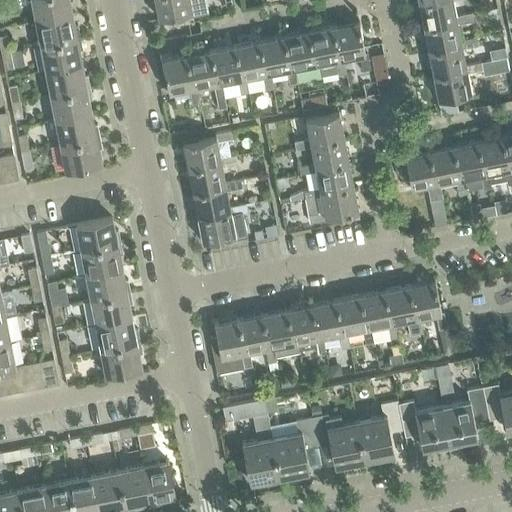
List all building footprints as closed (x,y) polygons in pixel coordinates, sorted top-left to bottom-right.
[(32,0),(37,21),(73,14),(70,1),(73,0),(32,0)] [(155,0),(159,18),(190,11),(191,15),(208,12),(205,0),(155,0)] [(420,0),(419,0),(424,25),(458,18),(457,15),(453,0),(420,0)] [(424,25),(429,48),(462,41),(462,39),(459,23),(474,20),(472,12),(457,15),(458,18),(424,25)] [(37,21),(41,45),(81,37),(78,25),(75,25),(73,14),(37,21)] [(358,19),(333,24),(340,58),(343,57),(360,54),(363,69),(371,67),(367,52),(364,53),(358,19)] [(333,24),(309,29),(315,63),(319,62),(322,76),(338,73),(338,74),(346,72),(343,57),(340,58),(333,24)] [(309,29),(284,34),(291,67),(295,67),(298,80),(313,77),(314,79),(322,77),(322,76),(319,62),(315,63),(309,29)] [(0,35),(0,49),(1,54),(10,52),(7,34),(0,35)] [(284,34),(260,39),(267,72),(270,71),(286,68),(289,84),(298,82),(298,80),(295,67),(291,67),(284,34)] [(429,48),(434,73),(467,66),(467,63),(464,48),(479,45),(477,36),(462,39),(462,41),(429,48)] [(41,45),(46,70),(82,63),(80,50),(83,50),(81,37),(41,45)] [(260,39),(236,44),(243,77),(247,76),(262,73),(265,88),(274,87),(270,71),(267,72),(260,39)] [(236,44),(211,49),(218,82),(220,81),(224,97),(250,92),(247,76),(243,77),(236,44)] [(21,49),(10,52),(1,54),(4,69),(24,65),(21,49)] [(211,49),(187,53),(194,87),(197,86),(213,83),(218,109),(226,108),(224,97),(220,81),(218,82),(211,49)] [(200,101),(197,86),(194,87),(187,53),(162,58),(169,92),(189,87),(192,103),(200,101)] [(506,56),(481,61),(482,69),(483,74),(508,70),(506,56)] [(481,61),(467,63),(467,66),(434,73),(439,99),(446,97),(455,95),(472,92),(468,72),(482,69),(481,61)] [(46,70),(51,94),(90,87),(88,75),(85,75),(82,63),(46,70)] [(7,86),(11,103),(20,101),(17,84),(7,86)] [(51,94),(56,120),(92,113),(89,100),(93,99),(90,87),(51,94)] [(325,95),(300,100),(302,108),(326,103),(325,95)] [(439,99),(437,99),(440,114),(458,110),(455,95),(446,97),(439,99)] [(23,116),(20,101),(11,103),(14,118),(23,116)] [(0,111),(0,130),(0,131),(9,129),(5,110),(0,111)] [(296,150),(310,147),(310,144),(343,137),(338,111),(305,117),(309,138),(294,141),(296,150)] [(56,120),(61,143),(100,135),(98,124),(94,124),(92,113),(56,120)] [(12,143),(9,129),(0,131),(3,145),(12,143)] [(183,142),(188,167),(222,161),(220,157),(228,155),(225,139),(232,137),(230,129),(216,132),(216,135),(183,142)] [(17,136),(20,152),(29,150),(26,134),(17,136)] [(511,172),(504,134),(480,139),(490,184),(507,181),(507,184),(511,182),(511,172)] [(102,147),(100,135),(61,143),(66,169),(101,162),(99,148),(102,147)] [(310,147),(314,163),(315,168),(348,162),(343,137),(310,144),(310,147)] [(480,139),(456,143),(464,187),(466,187),(481,183),(482,189),(491,187),(490,184),(480,139)] [(467,192),(466,187),(464,187),(456,143),(431,148),(438,182),(439,181),(456,178),(459,193),(467,192)] [(442,197),(439,181),(438,182),(431,148),(406,153),(412,187),(431,183),(434,198),(442,197)] [(32,166),(29,150),(20,152),(23,168),(32,166)] [(14,154),(2,156),(6,180),(19,178),(14,154)] [(188,167),(193,192),(226,185),(225,181),(222,165),(237,162),(235,154),(228,155),(220,157),(222,161),(188,167)] [(290,201),(305,198),(305,195),(353,186),(348,162),(315,168),(314,163),(299,166),(301,173),(304,172),(308,189),(304,190),(289,196),(290,201)] [(287,175),(275,178),(277,187),(289,185),(287,175)] [(193,192),(197,215),(231,209),(230,205),(227,189),(242,186),(240,178),(225,181),(226,185),(193,192)] [(358,210),(353,186),(305,195),(305,198),(310,222),(325,219),(325,217),(358,210)] [(505,198),(494,200),(495,204),(497,214),(508,212),(505,198)] [(245,202),(230,205),(231,209),(197,215),(202,240),(245,232),(241,212),(247,211),(245,202)] [(479,202),(470,204),(473,218),(481,217),(480,207),(479,202)] [(446,214),(433,217),(435,226),(448,223),(446,214)] [(76,224),(81,250),(120,243),(118,230),(115,231),(112,217),(76,224)] [(58,227),(50,227),(50,250),(58,250),(58,227)] [(262,229),(254,230),(255,239),(263,237),(262,229)] [(24,251),(32,250),(29,234),(21,235),(24,251)] [(38,240),(41,258),(50,257),(46,239),(38,240)] [(81,250),(86,275),(122,268),(119,254),(122,254),(120,243),(81,250)] [(53,271),(50,257),(41,258),(44,273),(53,271)] [(27,269),(31,286),(39,284),(36,267),(27,269)] [(86,275),(91,299),(130,291),(127,279),(124,279),(122,268),(86,275)] [(435,279),(410,284),(417,317),(420,316),(436,313),(439,329),(447,327),(444,312),(442,312),(435,279)] [(42,299),(39,284),(31,286),(34,301),(42,299)] [(410,284),(386,289),(392,322),(396,321),(412,318),(415,333),(423,332),(420,316),(417,317),(410,284)] [(48,290),(51,307),(61,305),(57,288),(48,290)] [(386,289),(361,294),(368,327),(363,328),(366,343),(374,341),(373,336),(389,333),(390,338),(399,337),(396,321),(392,322),(386,289)] [(91,299),(95,323),(131,316),(129,304),(132,303),(130,291),(91,299)] [(361,294),(337,298),(343,331),(347,331),(363,328),(368,327),(361,294)] [(337,298),(312,303),(319,336),(323,335),(338,332),(341,348),(350,346),(347,331),(343,331),(337,298)] [(312,303),(288,308),(296,351),(299,350),(299,348),(316,345),(318,353),(326,351),(323,335),(319,336),(312,303)] [(64,320),(61,305),(51,307),(54,322),(64,320)] [(275,355),(296,351),(288,308),(263,313),(270,346),(266,347),(269,362),(277,361),(275,355)] [(263,313),(239,318),(245,351),(249,350),(266,347),(270,346),(263,313)] [(0,342),(10,341),(5,316),(0,316),(0,342)] [(37,318),(41,335),(49,333),(45,316),(37,318)] [(95,323),(100,349),(139,342),(137,328),(134,329),(131,316),(95,323)] [(252,366),(249,350),(245,351),(239,318),(214,323),(216,335),(209,336),(216,373),(252,366)] [(52,349),(49,333),(41,335),(43,350),(52,349)] [(58,339),(61,357),(69,355),(66,337),(58,339)] [(0,368),(5,367),(15,365),(10,341),(0,342),(0,368)] [(142,352),(139,342),(100,349),(105,373),(141,366),(138,353),(142,352)] [(391,364),(404,361),(402,352),(389,355),(391,364)] [(72,370),(69,355),(61,357),(64,372),(72,370)] [(53,358),(41,360),(46,385),(58,382),(53,358)] [(41,360),(29,362),(34,387),(46,385),(41,360)] [(29,362),(17,365),(21,390),(34,387),(29,362)] [(340,362),(329,365),(331,376),(342,373),(340,362)] [(440,393),(453,391),(448,362),(435,364),(440,393)] [(17,365),(15,365),(5,367),(10,392),(21,390),(17,365)] [(0,393),(10,392),(5,367),(0,368),(0,393)] [(281,378),(283,385),(295,383),(293,376),(281,378)] [(498,381),(483,384),(489,418),(503,415),(506,431),(511,429),(511,389),(500,392),(498,381)] [(469,396),(442,401),(451,447),(455,446),(455,443),(457,440),(477,436),(474,421),(489,418),(483,384),(467,387),(469,396)] [(274,395),(265,397),(268,411),(277,409),(274,395)] [(251,481),(280,476),(272,435),(268,411),(265,397),(222,406),(225,419),(253,414),(258,438),(242,441),(245,459),(247,459),(251,481)] [(383,413),(357,418),(365,459),(394,453),(390,431),(403,429),(404,428),(398,401),(397,398),(380,401),(383,413)] [(414,398),(398,401),(404,428),(403,429),(405,434),(418,432),(421,447),(441,443),(444,445),(445,448),(451,447),(442,401),(416,407),(414,398)] [(320,404),(310,406),(311,415),(321,413),(320,404)] [(311,415),(317,446),(331,443),(335,465),(365,459),(357,418),(329,424),(327,412),(321,413),(311,415)] [(303,449),(317,446),(311,415),(295,418),(298,430),(272,435),(280,476),(307,470),(303,449)] [(150,423),(135,425),(137,435),(152,432),(150,423)] [(119,438),(137,435),(135,425),(117,429),(119,438)] [(100,432),(86,435),(87,445),(102,442),(100,432)] [(70,448),(87,445),(86,435),(68,439),(70,448)] [(52,442),(36,445),(38,454),(54,451),(52,442)] [(20,458),(38,454),(36,445),(19,448),(20,458)] [(167,460),(143,464),(150,500),(162,498),(163,501),(175,499),(167,460)] [(143,464),(118,469),(126,509),(137,506),(137,503),(150,500),(143,464)] [(118,469),(93,474),(100,510),(112,508),(113,511),(126,509),(118,469)] [(93,474),(69,479),(75,511),(89,511),(100,510),(93,474)] [(75,511),(69,479),(44,484),(49,511),(75,511)] [(49,511),(44,484),(19,489),(23,511),(49,511)] [(23,511),(19,489),(0,492),(0,511),(23,511)]
